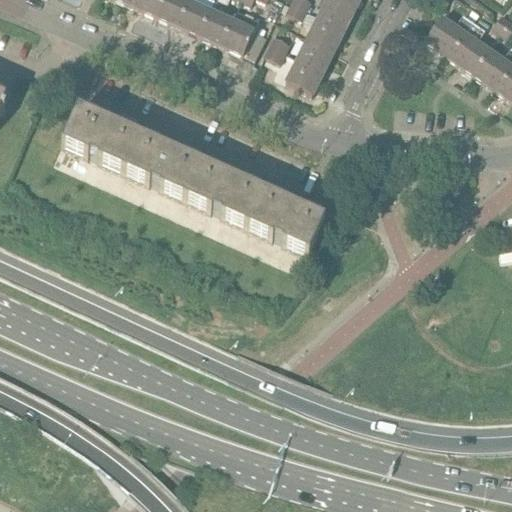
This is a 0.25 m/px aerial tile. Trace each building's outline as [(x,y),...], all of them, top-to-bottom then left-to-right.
[(113,0),(112,5),(133,15),(139,0),(113,0)] [(139,0),(133,15),(155,24),(165,0),(139,0)] [(165,0),(155,24),(177,34),(189,7),(172,0),(165,0)] [(231,0),(230,5),(239,9),(243,0),(231,0)] [(243,0),(239,9),(250,13),(255,0),(243,0)] [(293,0),(289,10),(306,18),(311,8),(294,0),(293,0)] [(328,0),(328,2),(355,16),(362,0),(328,0)] [(317,24),(344,37),(355,16),(328,2),(317,24)] [(177,34),(199,44),(210,17),(189,7),(177,34)] [(302,28),(306,18),(289,10),(285,20),(302,28)] [(257,32),(260,24),(241,16),(237,24),(257,32)] [(199,44),(220,54),(232,27),(210,17),(199,44)] [(505,35),(510,28),(501,21),(496,29),(505,35)] [(424,49),(448,66),(473,30),(462,23),(455,33),(442,24),(424,49)] [(306,45),(333,59),(344,37),(317,24),(306,45)] [(232,27),(220,54),(242,63),(254,36),(232,27)] [(505,35),(496,29),(490,37),(499,43),(505,35)] [(472,82),(490,57),(477,48),(484,38),(473,30),(448,66),(472,82)] [(511,44),(511,40),(505,35),(499,43),(509,49),(511,44)] [(284,61),(288,52),(273,44),(268,54),(284,61)] [(286,63),(322,81),(333,59),(306,45),(296,66),(286,62),(286,63)] [(264,63),(279,71),(284,61),(268,54),(264,63)] [(472,82),(497,99),(511,76),(511,57),(509,56),(503,66),(490,57),(472,82)] [(322,81),(286,63),(275,84),(312,103),(322,81)] [(511,76),(497,99),(511,109),(511,76)] [(96,168),(122,180),(138,145),(76,117),(60,152),(87,165),(88,163),(97,167),(96,168)] [(158,196),(184,208),(200,173),(138,145),(122,180),(149,192),(150,191),(154,192),(158,195),(158,196)] [(219,224),(245,236),(261,201),(200,173),(184,208),(210,220),(211,218),(220,222),(219,224)] [(272,246),(277,248),(281,250),(280,252),(307,264),(323,229),(261,201),(245,236),(271,248),(272,246)]
